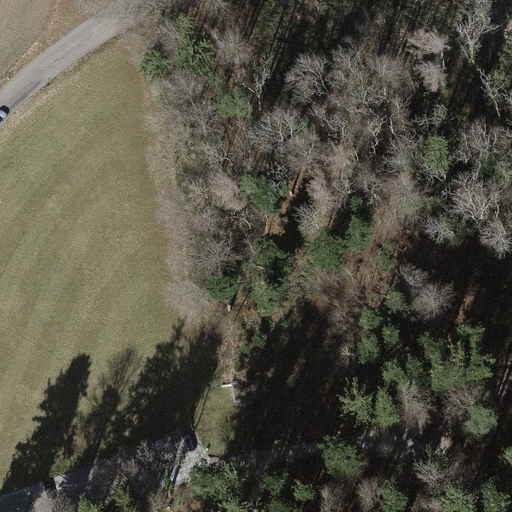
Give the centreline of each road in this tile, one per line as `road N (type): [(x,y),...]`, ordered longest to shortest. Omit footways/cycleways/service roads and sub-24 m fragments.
road 1 (track): [(85,511),(228,462),(409,431),(511,378)]
road 2 (unclassified): [(0,112),(44,69),(143,0)]
road 3 (track): [(409,431),(508,511)]
